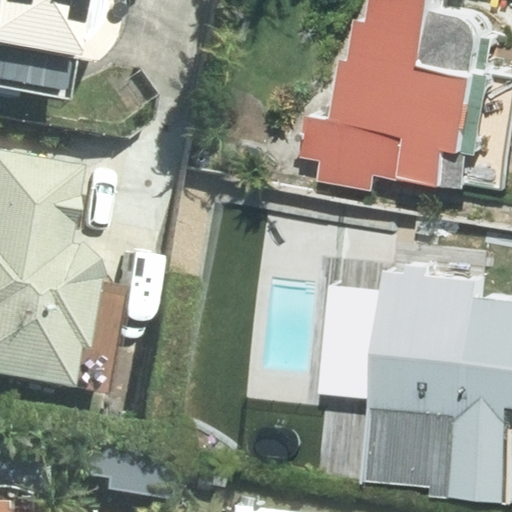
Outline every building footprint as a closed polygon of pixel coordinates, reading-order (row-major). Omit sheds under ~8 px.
[(0,0),(0,44),(52,54),(62,0),(0,0)] [(481,7),(479,7),(444,2),(444,0),(381,0),(379,15),(366,13),(361,53),(350,52),(341,114),(319,110),(313,154),(332,158),(328,178),(385,187),(387,169),(418,174),(418,168),(478,178),(483,140),(494,142),(506,62),(489,60),(495,28),(495,25),(494,22),(493,19),(491,16),(489,13),(487,11),(484,8),(481,7)] [(0,375),(51,385),(58,344),(65,345),(78,272),(56,242),(48,240),(61,162),(0,151),(0,375)] [(511,284),(487,282),(488,270),(398,263),(378,465),(443,472),(441,479),(511,485),(511,284)] [(191,480),(216,484),(220,463),(194,459),(191,480)] [(310,511),(224,502),(222,511),(310,511)]
